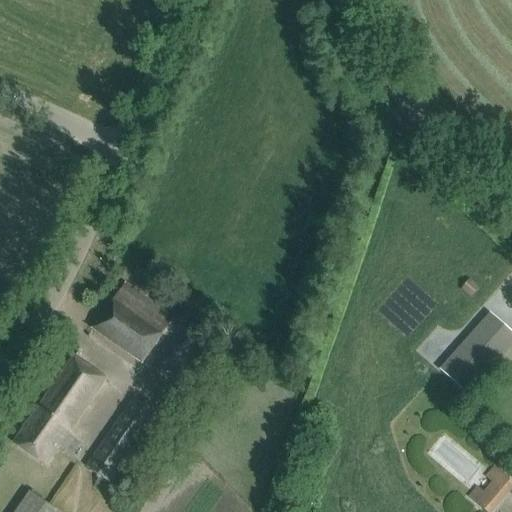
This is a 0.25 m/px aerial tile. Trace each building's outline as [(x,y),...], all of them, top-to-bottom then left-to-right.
[(125,284),(93,329),(142,363),(173,319),(125,284)] [(477,330),(441,370),(468,395),(504,354),(511,345),(511,334),(490,315),(477,330)] [(106,380),(74,357),(14,444),(46,466),(59,448),(72,457),(80,444),(68,435),(106,380)] [(91,461),(87,468),(111,485),(115,478),(158,416),(134,399),(91,461)] [(468,497),(486,511),(493,511),(511,490),(511,482),(494,467),(468,497)] [(17,511),(57,511),(30,493),(17,511)]
